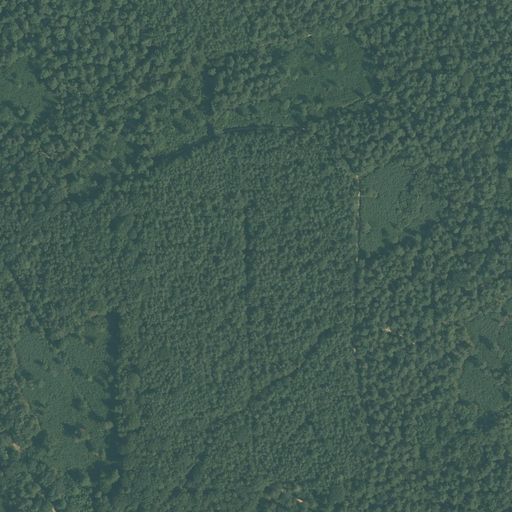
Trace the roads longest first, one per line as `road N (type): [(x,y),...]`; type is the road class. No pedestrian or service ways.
road 1 (track): [(324,511),(287,491),(177,490),(131,480),(125,453),(138,297),(133,230),(107,208),(84,202)]
road 2 (track): [(387,329),(331,325),(294,369),(210,422),(204,450),(166,511)]
road 3 (track): [(84,202),(215,133),(311,129)]
road 4 (track): [(487,511),(471,473),(441,443),(431,370),(412,337),(387,329)]
road 5 (track): [(511,185),(408,240),(387,329)]
road 6 (track): [(311,129),(430,60)]
